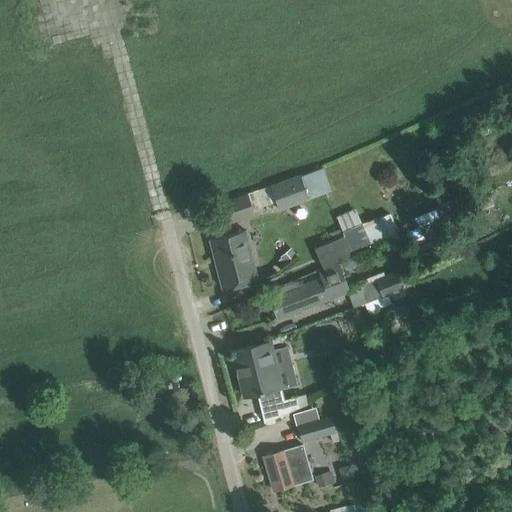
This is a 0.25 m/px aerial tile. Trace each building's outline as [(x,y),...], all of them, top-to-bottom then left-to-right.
[(248,194),(218,205),(225,224),(255,213),(254,209),(277,201),(280,209),(309,198),(301,175),(248,194)] [(372,247),(362,223),(344,231),(346,235),(316,248),(324,267),(372,247)] [(223,289),(243,284),(259,279),(246,229),(210,239),(223,289)] [(278,318),(297,311),(349,291),(339,264),(319,271),(321,278),(289,290),(271,297),(278,318)] [(399,270),(406,287),(413,284),(406,267),(399,270)] [(365,302),(389,293),(406,287),(399,270),(359,286),(365,302)] [(392,303),(389,293),(365,302),(369,312),(374,314),(378,313),(380,308),(392,303)] [(448,334),(490,312),(482,298),(441,321),(448,334)] [(285,400),(282,387),(270,341),(253,345),(233,350),(245,396),(257,393),(265,423),(299,408),(296,397),(285,400)] [(340,440),(333,416),(298,426),(303,441),(331,433),(334,442),(340,440)] [(274,490),(294,484),(313,478),(303,444),(283,450),(264,456),(274,490)] [(316,474),(319,484),(335,480),(332,469),(316,474)] [(368,511),(366,500),(330,506),(331,511),(368,511)]
